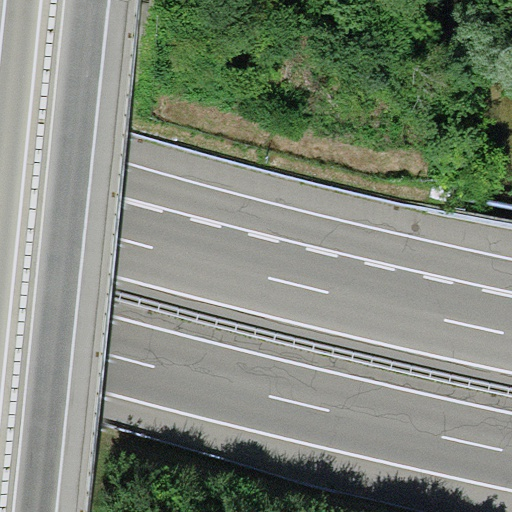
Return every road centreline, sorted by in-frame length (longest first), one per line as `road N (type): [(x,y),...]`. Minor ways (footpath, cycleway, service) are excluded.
road 1 (motorway): [(511,332),(172,250),(0,197)]
road 2 (motorway): [(0,325),(511,454)]
road 3 (motorway): [(41,511),(92,0)]
road 4 (motorway): [(19,0),(0,203)]
